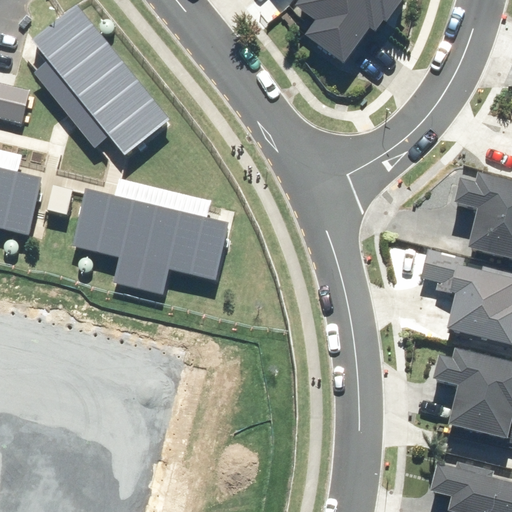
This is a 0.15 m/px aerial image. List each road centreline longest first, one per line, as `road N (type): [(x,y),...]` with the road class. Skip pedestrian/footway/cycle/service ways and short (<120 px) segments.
road 1 (residential): [(316,199),(356,336),(361,444),(351,511)]
road 2 (residential): [(316,199),(426,120),(451,87),(483,0)]
road 3 (residential): [(175,0),(273,123),(316,199)]
